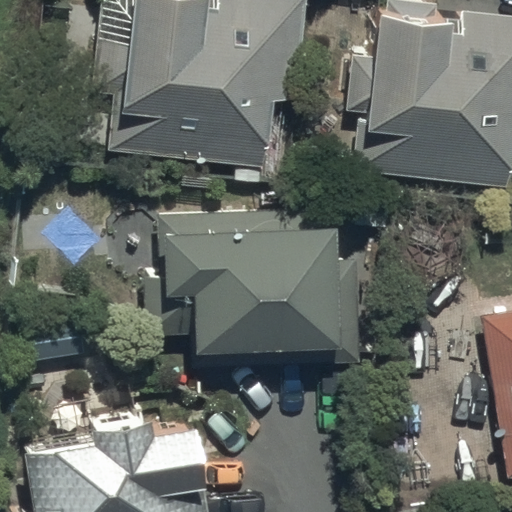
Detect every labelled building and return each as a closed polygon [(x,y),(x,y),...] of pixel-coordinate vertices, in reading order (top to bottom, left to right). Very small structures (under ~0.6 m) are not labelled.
[(125,0),(123,24),(95,22),(91,71),(115,73),(110,137),(234,148),(232,168),(261,171),(268,80),(296,82),(303,0),(125,0)] [(444,0),(369,0),(367,46),(345,45),(343,95),(361,96),(361,105),(354,104),(351,160),(509,169),(511,115),(511,0),(455,0),(456,2),(445,2),(444,0)] [(329,195),(153,198),(154,265),(142,265),(143,322),(186,321),(187,351),(358,349),(357,247),(330,247),(329,195)] [(511,292),(480,297),(503,460),(511,459),(511,292)] [(28,491),(7,493),(9,511),(205,511),(190,396),(149,401),(147,386),(86,394),(88,412),(19,421),(28,491)]
